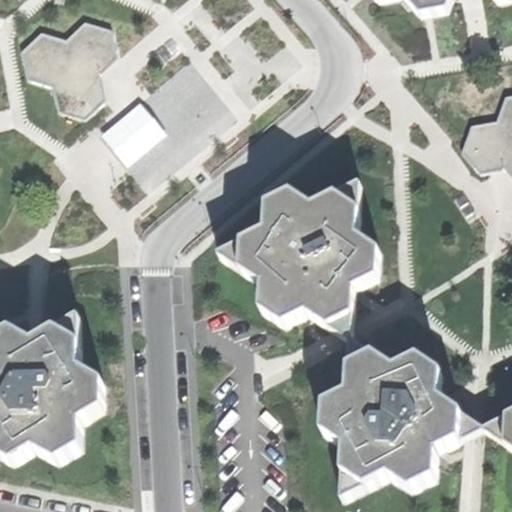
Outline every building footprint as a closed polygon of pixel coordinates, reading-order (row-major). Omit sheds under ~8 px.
[(511,0),(375,0),(381,7),(406,1),(422,21),(448,16),(453,0),(493,0),(499,6),(511,3),(511,0)] [(59,115),(86,122),(106,103),(99,78),(108,70),(118,60),(112,34),(85,27),(67,45),(41,37),(21,56),(28,83),(53,90),(59,115)] [(511,100),(507,101),(499,125),(472,131),(463,156),(481,178),(506,173),(511,179),(511,100)] [(309,318),(352,347),(353,346),(355,295),(379,282),(380,268),(380,255),(359,241),(362,189),(360,188),(315,212),(293,198),(269,210),(267,235),(221,260),(221,261),(264,289),(262,315),(286,330),(309,318)] [(0,460),(14,469),(36,455),(59,468),(82,454),(82,428),(104,415),(104,389),(81,376),(82,324),(79,322),(35,348),(13,336),(1,343),(0,343),(0,460)] [(391,481),(412,495),(437,482),(438,458),(485,434),(485,431),(441,403),(442,377),(430,369),(420,362),(396,374),(353,346),(352,347),(349,399),(326,410),(325,438),(346,452),(343,502),(344,505),(391,481)] [(511,418),(485,431),(485,434),(511,451),(511,418)]
